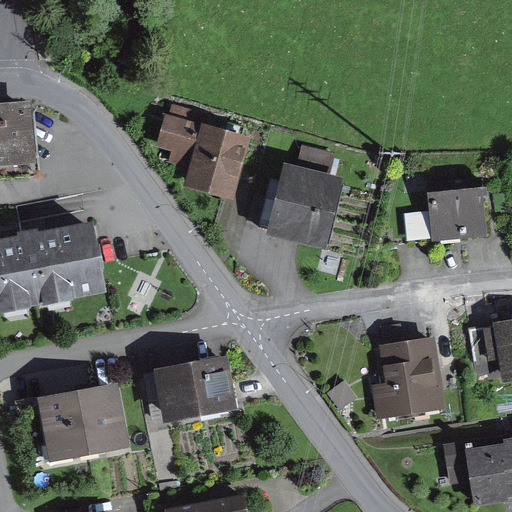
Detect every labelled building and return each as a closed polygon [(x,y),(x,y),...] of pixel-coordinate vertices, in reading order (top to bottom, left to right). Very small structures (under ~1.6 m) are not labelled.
[(30,109),(0,111),(0,177),(36,175),(30,109)] [(246,137),(167,117),(160,146),(175,150),(172,162),(195,167),(191,183),(231,193),(246,137)] [(298,170),(287,167),(271,231),(323,244),(339,180),(326,177),(330,157),(303,150),(298,170)] [(480,189),(430,194),(434,238),(484,233),(480,189)] [(89,226),(0,242),(0,305),(100,286),(89,226)] [(511,323),(498,326),(506,379),(511,378),(511,323)] [(431,341),(384,348),(390,385),(379,386),(383,414),(441,405),(431,341)] [(225,359),(159,372),(169,417),(234,404),(225,359)] [(114,387),(43,401),(54,456),(125,442),(114,387)] [(511,444),(468,451),(476,498),(511,492),(511,444)] [(242,511),(240,498),(171,511),(242,511)]
